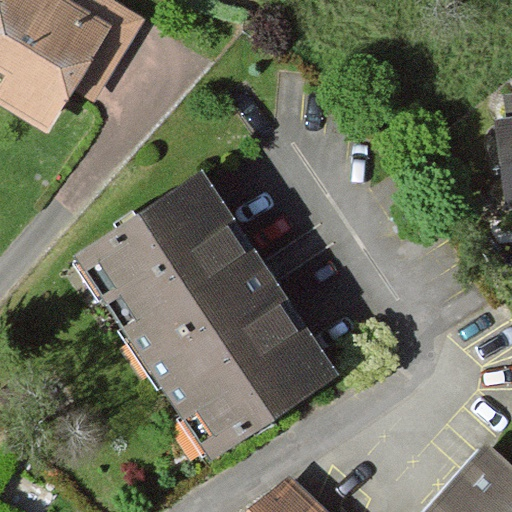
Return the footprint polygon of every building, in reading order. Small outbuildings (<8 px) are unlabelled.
[(0,0),(0,69),(7,74),(0,85),(0,100),(44,129),(72,86),(90,97),(141,19),(111,0),(0,0)] [(511,91),(507,92),(509,115),(502,115),(510,202),(511,202),(511,91)] [(75,253),(208,453),(333,370),(200,170),(75,253)] [(511,511),(511,463),(488,441),(422,511),(511,511)] [(325,511),(287,473),(248,511),(325,511)]
